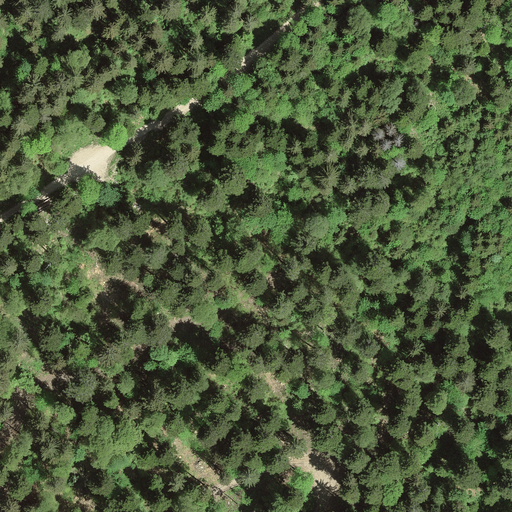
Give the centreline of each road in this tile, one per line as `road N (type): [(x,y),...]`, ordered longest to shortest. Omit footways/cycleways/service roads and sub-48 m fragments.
road 1 (track): [(0,223),(199,99),(319,0)]
road 2 (track): [(328,489),(322,466),(302,459),(243,476),(187,511)]
